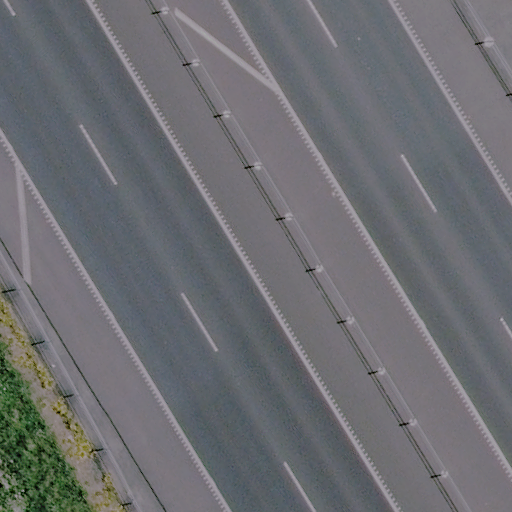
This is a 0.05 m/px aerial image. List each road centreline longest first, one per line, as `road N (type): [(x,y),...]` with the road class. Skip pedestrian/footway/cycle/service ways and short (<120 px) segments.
road 1 (motorway): [(341,511),(54,0)]
road 2 (motorway): [(330,0),(511,300)]
